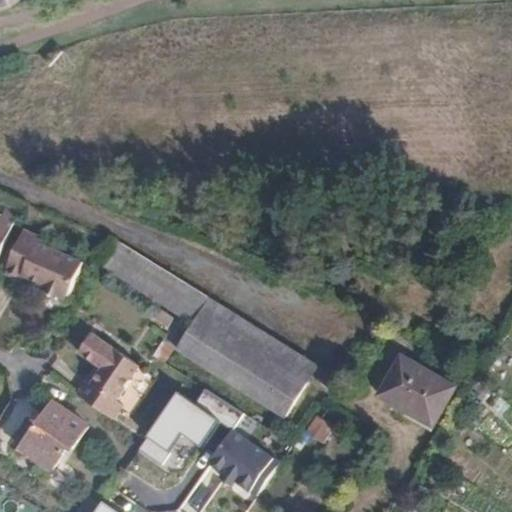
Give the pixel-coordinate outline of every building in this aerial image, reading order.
[(5,216),(0,213),(0,256),(13,228),(20,211),(10,207),(5,216)] [(43,236),(27,229),(8,271),(65,299),(68,293),(71,294),(85,263),(40,241),(43,236)] [(296,375),(307,360),(210,299),(200,314),(296,375)] [(272,409),(296,375),(200,314),(179,349),(272,409)] [(88,379),(77,394),(114,419),(125,405),(117,399),(140,366),(94,334),(80,352),(98,364),(103,368),(93,384),(88,379)] [(456,386),(403,357),(380,396),(433,425),(456,386)] [(319,367),(307,360),(296,375),(309,383),(319,367)] [(98,364),(88,379),(93,384),(103,368),(98,364)] [(309,383),(296,375),(272,409),(286,418),(309,383)] [(222,425),(235,433),(246,415),(207,391),(196,409),(222,425)] [(196,409),(179,397),(151,440),(172,454),(183,437),(205,452),(222,425),(196,409)] [(90,428),(57,404),(24,447),(55,469),(70,447),(74,450),(90,428)] [(253,419),(260,423),(265,417),(257,412),(253,419)] [(337,427),(320,417),(309,435),(326,445),(337,427)] [(280,464),(235,433),(211,467),(256,499),(280,464)] [(121,511),(105,501),(97,511),(121,511)]
